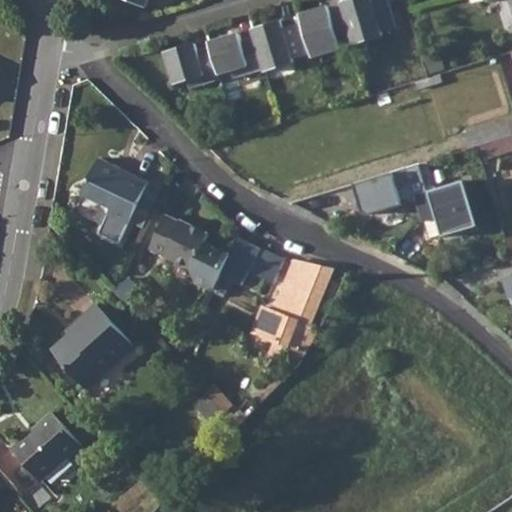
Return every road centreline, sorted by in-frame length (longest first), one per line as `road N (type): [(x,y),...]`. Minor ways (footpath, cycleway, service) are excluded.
road 1 (residential): [(511,368),(414,288),(306,245),(255,214),(87,57)]
road 2 (residential): [(243,0),(100,45),(87,57)]
road 3 (residential): [(46,48),(25,184)]
road 4 (residential): [(25,184),(0,312)]
